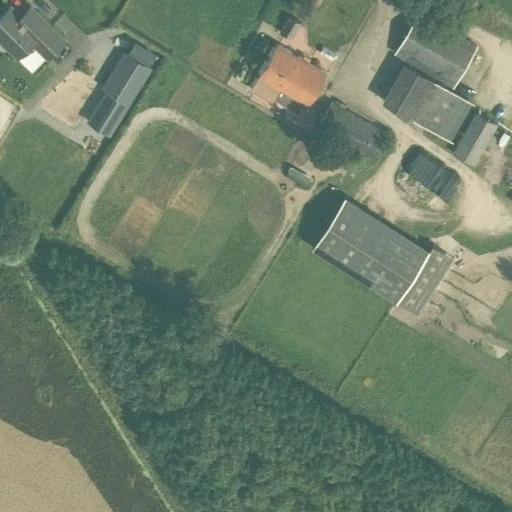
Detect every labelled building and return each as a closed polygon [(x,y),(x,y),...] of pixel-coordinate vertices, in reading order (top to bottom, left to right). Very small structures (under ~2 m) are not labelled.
[(22,18),(10,6),(0,16),(0,47),(1,49),(6,49),(8,47),(17,56),(25,48),(28,50),(32,50),(38,44),(49,55),(47,56),(48,57),(64,40),(34,11),(27,18),(22,18)] [(450,86),(475,43),(419,11),(394,54),(450,86)] [(291,37),(298,25),(301,21),(289,14),(280,30),(291,37)] [(307,102),(325,71),(277,43),(259,74),(260,75),(253,87),(271,98),(279,85),(307,102)] [(107,91),(89,121),(110,134),(129,104),(151,67),(124,50),(101,87),(107,91)] [(451,139),(472,102),(408,64),(386,101),(412,117),(451,139)] [(372,158),(386,133),(331,102),(317,126),(372,158)] [(473,163),(496,122),(475,110),(452,152),(473,163)] [(298,169),(292,179),(306,187),(312,177),(298,169)] [(396,300),(430,249),(346,194),(313,246),(396,300)]
